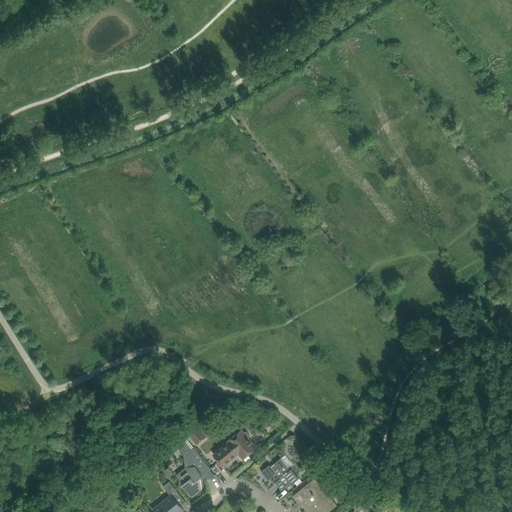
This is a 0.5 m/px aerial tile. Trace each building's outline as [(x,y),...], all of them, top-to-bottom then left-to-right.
[(189,433),(197,443),(206,436),(198,426),(189,433)] [(214,454),(223,466),(239,453),(244,458),(257,448),(249,438),(250,437),(250,436),(247,432),(245,432),(244,433),(242,429),(229,440),(230,441),(214,454)] [(186,468),(177,475),(183,483),(182,484),(186,489),(192,497),(202,489),(201,480),(201,477),(210,469),(211,469),(205,461),(193,447),(188,440),(182,432),(178,436),(182,441),(177,445),(184,454),(186,468)] [(275,482),(282,490),(287,486),(289,488),(293,485),(292,484),(299,478),(292,469),(290,470),(281,458),(274,464),(275,464),(272,467),(270,464),(262,471),(269,480),(272,477),(276,481),(275,482)] [(152,459),(146,464),(151,469),(157,465),(152,459)] [(314,462),(313,466),(317,470),(322,465),(317,459),(314,462)] [(169,468),(165,471),(170,477),(174,474),(169,468)] [(327,511),(337,505),(326,492),(325,493),(314,480),(294,496),(300,504),(301,503),(308,511),(327,511)] [(153,509),(154,511),(180,511),(184,509),(176,500),(181,495),(170,481),(163,486),(171,495),(153,509)]
